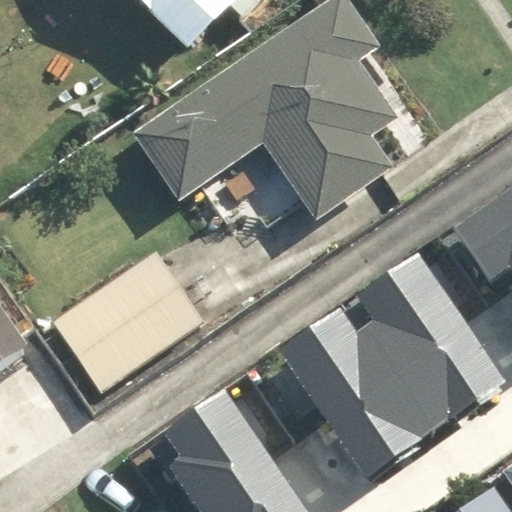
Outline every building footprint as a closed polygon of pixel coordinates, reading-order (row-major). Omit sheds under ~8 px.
[(110,0),(180,65),(235,7),(247,19),(264,0),(110,0)] [(385,58),(344,0),(334,0),(123,147),(169,213),(257,152),(312,231),(394,173),(374,145),(391,133),(354,79),(385,58)] [(511,188),(431,240),(511,365),(511,188)] [(203,333),(156,263),(53,332),(100,402),(203,333)] [(411,267),(330,318),(415,450),(496,398),(411,267)] [(330,318),(250,370),(335,502),(415,450),(330,318)] [(0,377),(26,359),(0,322),(0,377)] [(270,511),(200,404),(120,455),(156,511),(270,511)] [(511,472),(495,484),(511,508),(511,472)] [(500,511),(489,497),(469,511),(500,511)]
